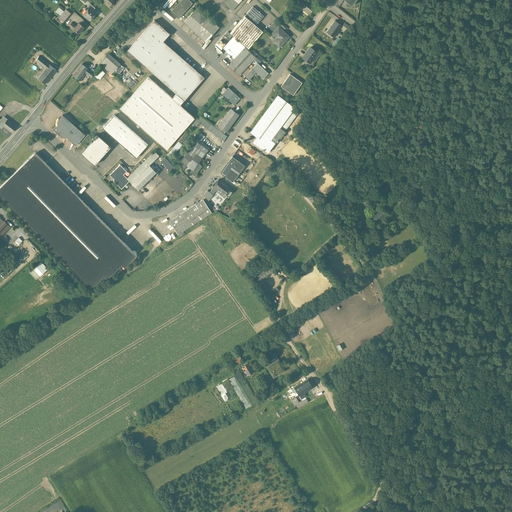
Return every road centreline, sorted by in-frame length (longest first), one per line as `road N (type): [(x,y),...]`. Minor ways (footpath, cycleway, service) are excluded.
road 1 (unclassified): [(259,105),(199,197),(156,221),(123,213),(31,119)]
road 2 (unclassified): [(358,511),(376,495),(376,479),(288,342)]
road 3 (track): [(368,35),(357,131),(365,158),(390,182)]
road 4 (secondary): [(134,0),(31,119)]
road 5 (unclassified): [(259,105),(163,20)]
road 6 (unclassified): [(329,6),(259,105)]
